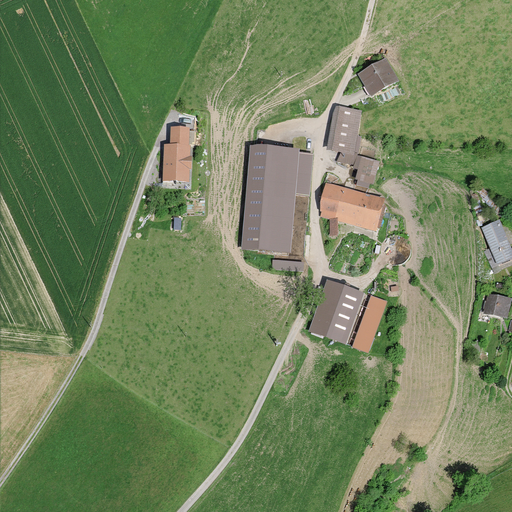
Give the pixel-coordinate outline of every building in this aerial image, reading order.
[(386,58),(359,74),(372,96),(399,81),(386,58)] [(355,155),(362,110),(339,106),(332,151),(341,152),(339,162),(354,165),(353,168),(358,169),(355,179),(374,184),(380,161),(355,155)] [(193,129),(173,129),(173,148),(166,148),(166,182),(192,182),(192,170),(195,170),(195,158),(194,158),(193,129)] [(300,149),(249,145),(242,250),(291,253),(296,193),(310,194),(313,154),(299,153),(300,149)] [(384,199),(327,184),(320,212),(322,212),(320,217),(376,231),(384,199)] [(511,259),(511,248),(499,220),(481,227),(490,248),(484,251),(492,268),(511,259)] [(304,270),(305,260),(273,258),(273,269),(304,270)] [(308,332),(346,345),(364,293),(327,279),(308,332)] [(387,302),(370,296),(352,347),(369,353),(387,302)] [(504,305),(482,301),(478,321),(500,325),(504,305)]
